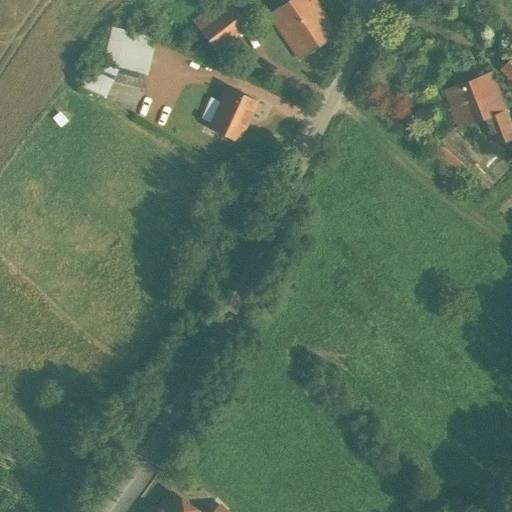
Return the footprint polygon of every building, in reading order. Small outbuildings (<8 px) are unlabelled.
[(223,0),(188,28),(209,55),(247,25),(227,0),(223,0)] [(338,36),(311,0),(276,0),(256,15),(295,67),(338,36)] [(112,67),(143,75),(152,38),(105,27),(94,75),(110,79),(112,67)] [(511,59),(509,57),(494,72),(511,89),(511,59)] [(77,90),(103,98),(108,80),(82,72),(77,90)] [(119,74),(119,87),(141,86),(140,73),(119,74)] [(511,132),(489,76),(446,93),(460,128),(483,119),(494,145),(511,137),(511,132)] [(228,88),(209,129),(238,143),(257,102),(228,88)] [(493,182),(440,138),(426,154),(479,198),(493,182)] [(195,511),(174,496),(161,511),(195,511)]
